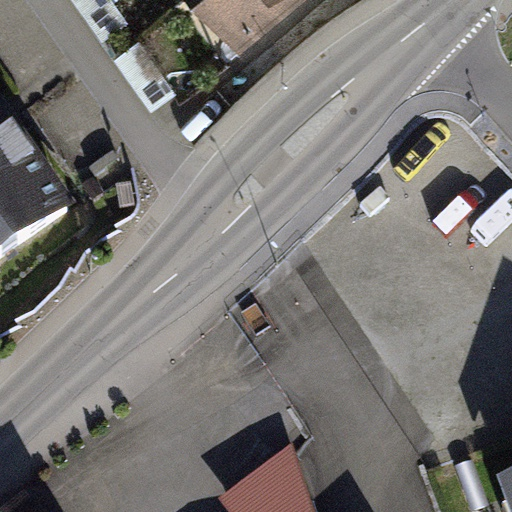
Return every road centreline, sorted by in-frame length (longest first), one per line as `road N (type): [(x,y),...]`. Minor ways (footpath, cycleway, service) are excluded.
road 1 (secondary): [(231,224),(0,445)]
road 2 (secondary): [(439,20),(231,224)]
road 3 (residential): [(231,224),(54,0)]
